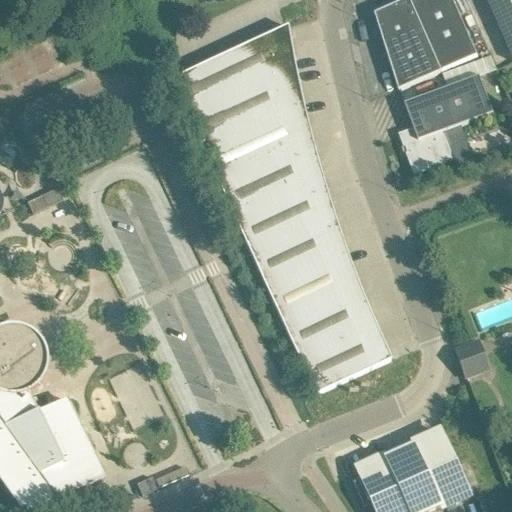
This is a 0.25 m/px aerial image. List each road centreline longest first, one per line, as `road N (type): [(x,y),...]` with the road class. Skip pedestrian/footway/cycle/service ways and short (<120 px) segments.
road 1 (residential): [(271,484),(284,454),(417,386),(430,355),(393,222)]
road 2 (residential): [(393,222),(336,53),(341,0)]
road 3 (residential): [(393,222),(511,176)]
